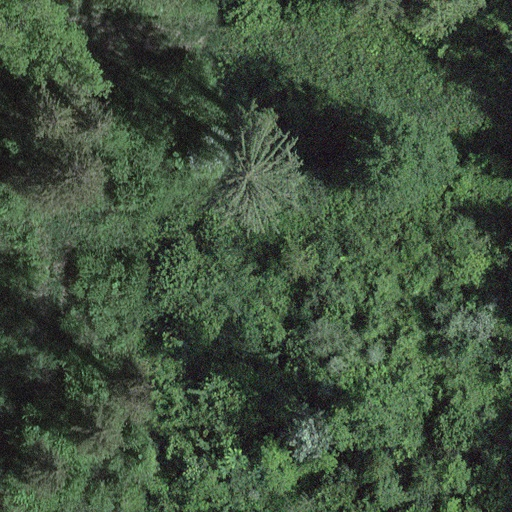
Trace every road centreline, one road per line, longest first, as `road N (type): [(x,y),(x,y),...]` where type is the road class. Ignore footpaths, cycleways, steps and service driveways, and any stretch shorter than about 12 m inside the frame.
road 1 (track): [(0,23),(511,89)]
road 2 (track): [(134,38),(100,100),(68,209),(67,300),(0,442)]
